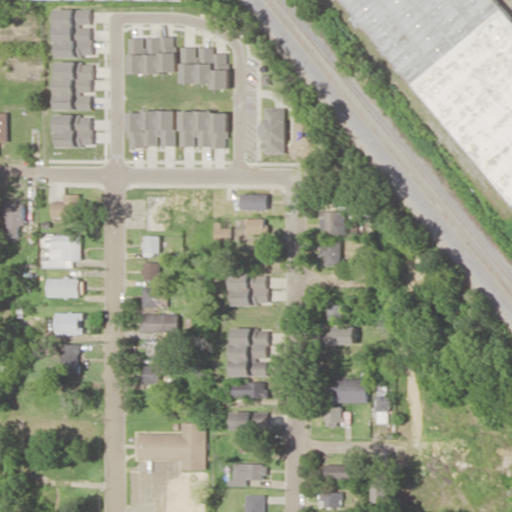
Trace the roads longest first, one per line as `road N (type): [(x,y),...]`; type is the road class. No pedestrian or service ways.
road 1 (residential): [(115,172),(118,19),(172,17),(205,22),(238,44),(238,173)]
road 2 (residential): [(115,172),(115,511)]
road 3 (residential): [(296,511),(293,174)]
road 4 (residential): [(115,172),(293,174)]
